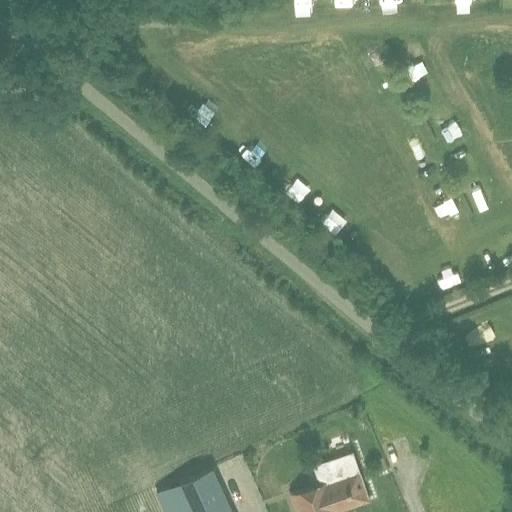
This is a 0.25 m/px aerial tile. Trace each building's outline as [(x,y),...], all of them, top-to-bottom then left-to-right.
[(344,0),(345,11),(367,9),(366,0),(344,0)] [(424,38),(403,48),(411,67),(432,58),(424,38)] [(488,258),(475,262),(481,281),(494,276),(488,258)] [(511,307),(500,309),(501,328),(511,326),(511,307)] [(164,511),(230,511),(211,468),(156,493),(164,511)] [(336,511),(369,499),(360,472),(326,484),(325,482),(292,494),(298,511),(336,511)]
